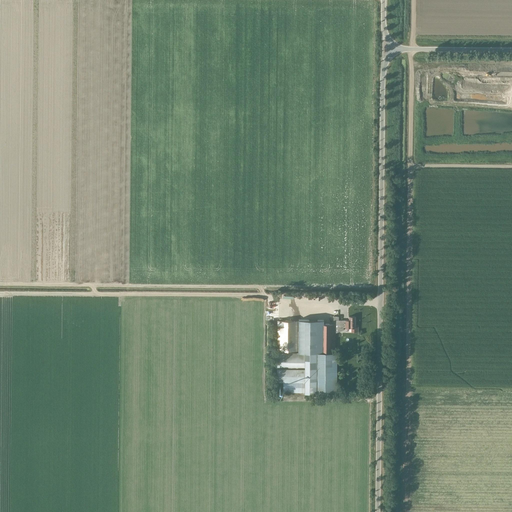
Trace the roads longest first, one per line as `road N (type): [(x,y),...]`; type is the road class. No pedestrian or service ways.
road 1 (unclassified): [(377,511),(382,70),(389,49)]
road 2 (track): [(261,285),(261,293),(256,285),(0,284)]
road 3 (unclassified): [(389,49),(511,50)]
